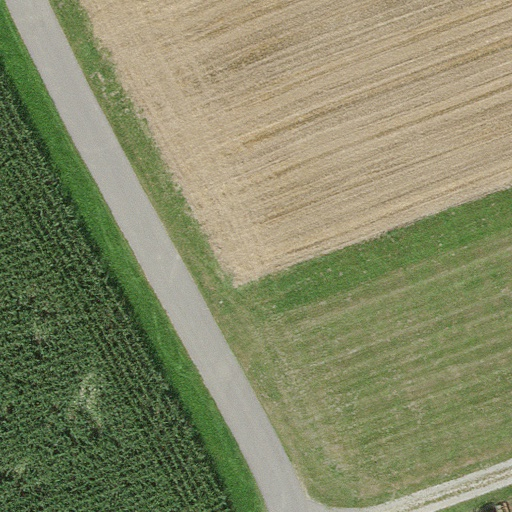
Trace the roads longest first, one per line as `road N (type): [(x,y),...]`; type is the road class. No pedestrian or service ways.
road 1 (unclassified): [(293,511),(33,0)]
road 2 (track): [(388,511),(511,466)]
